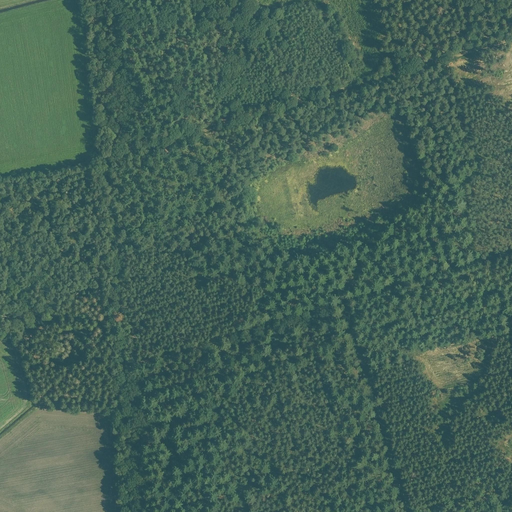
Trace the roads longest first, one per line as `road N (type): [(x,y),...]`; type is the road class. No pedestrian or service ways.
road 1 (track): [(131,511),(104,159),(511,35)]
road 2 (track): [(0,434),(103,327),(93,262),(56,249),(28,192),(0,192)]
